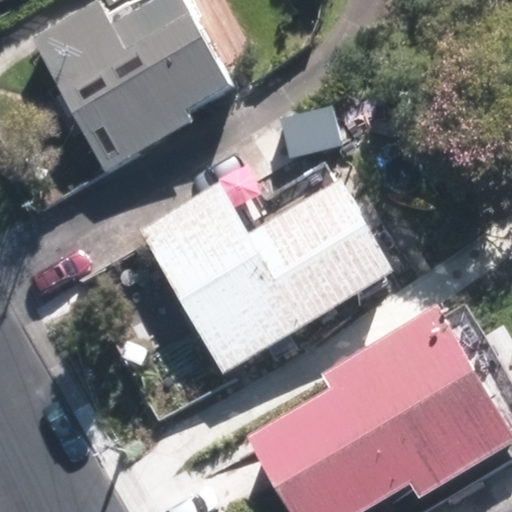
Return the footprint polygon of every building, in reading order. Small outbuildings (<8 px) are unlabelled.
[(29,40),(103,172),(189,124),(184,114),(236,85),(188,0),(132,0),(105,16),(97,2),(29,40)] [(333,99),(275,134),(300,177),(359,143),(333,99)] [(217,185),(138,231),(220,372),(392,272),(336,177),(243,230),(217,185)] [(289,511),(360,511),(408,484),(416,496),(511,436),(505,427),(511,423),(511,373),(472,305),(442,323),(429,302),(318,369),(330,388),(246,438),(289,511)] [(511,511),(511,505),(509,500),(489,511),(511,511)]
